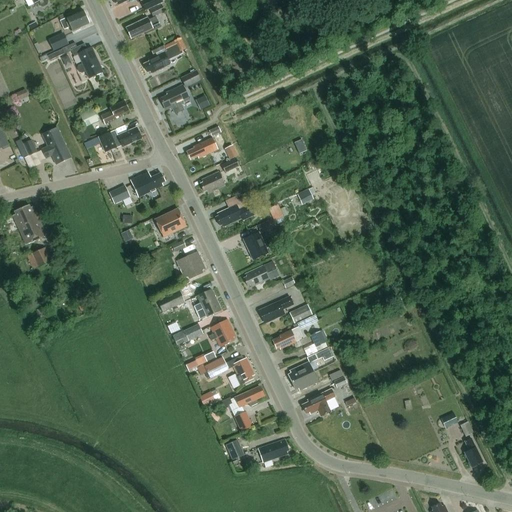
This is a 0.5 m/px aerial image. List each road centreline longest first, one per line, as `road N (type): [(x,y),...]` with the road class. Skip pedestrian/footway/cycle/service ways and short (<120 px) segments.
road 1 (tertiary): [(511,500),(342,466),(305,444),(169,157)]
road 2 (tertiary): [(169,157),(93,0)]
road 3 (unclassified): [(0,199),(169,157)]
